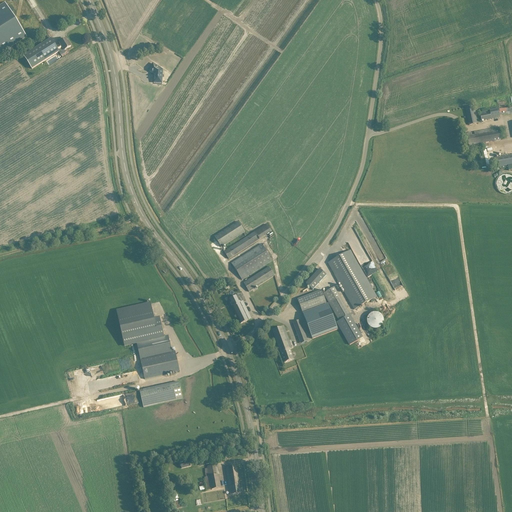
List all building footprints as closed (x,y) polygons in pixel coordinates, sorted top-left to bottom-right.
[(163,41),(184,4),(176,0),(168,0),(150,34),(163,41)] [(5,2),(0,4),(0,54),(27,37),(5,2)] [(171,47),(184,54),(204,17),(191,10),(171,47)] [(47,41),(24,56),(32,69),(59,52),(61,56),(66,53),(65,51),(67,49),(71,46),(66,39),(63,41),(62,40),(59,42),(60,44),(56,47),(51,39),(47,41)] [(153,64),(148,71),(154,75),(154,83),(162,83),(163,70),(153,64)] [(474,106),(470,107),(466,108),(469,125),(477,124),(474,106)] [(500,115),(511,113),(511,108),(499,110),(499,108),(489,110),(489,111),(480,113),(481,121),(500,117),(500,115)] [(472,136),(471,133),(467,134),(469,146),(501,140),(498,128),(474,133),(475,136),(472,136)] [(511,155),(499,158),(494,159),(496,168),(511,164),(511,155)] [(500,193),(511,188),(511,175),(511,172),(496,178),(498,185),(497,185),(500,193)] [(214,237),(216,240),(221,248),(245,233),(238,222),(214,237)] [(267,224),(255,232),(224,252),(229,259),(260,239),(272,232),(267,224)] [(231,263),(242,280),(272,261),(262,244),(231,263)] [(328,263),(330,267),(354,310),(376,297),(350,251),(328,263)] [(269,267),(265,270),(243,283),(249,292),(275,276),(269,267)] [(306,284),(310,287),(313,290),(326,275),(319,269),(306,284)] [(350,316),(334,288),(323,294),(339,321),(339,322),(350,316)] [(321,291),(298,300),(302,312),(326,303),(321,291)] [(237,296),(233,298),(229,300),(240,324),(251,319),(243,301),(240,303),(237,296)] [(175,351),(172,352),(168,336),(164,337),(161,322),(155,323),(151,304),(117,312),(124,346),(136,343),(140,359),(144,380),(179,372),(180,372),(175,351)] [(328,304),(303,314),(312,339),(337,330),(328,304)] [(385,317),(391,313),(386,305),(379,310),(385,317)] [(367,320),(367,321),(367,322),(367,323),(367,324),(368,325),(368,326),(369,326),(369,327),(370,327),(370,328),(371,328),(372,329),(373,329),(374,329),(375,329),(377,329),(378,329),(379,329),(379,328),(380,328),(381,327),(381,326),(382,326),(382,325),(383,325),(383,324),(383,323),(383,322),(383,321),(383,320),(383,319),(383,318),(382,317),(382,316),(381,315),(380,314),(379,314),(378,313),(377,313),(376,313),(375,313),(374,313),(373,313),(372,313),(371,314),(370,314),(370,315),(369,315),(369,316),(368,316),(368,317),(368,318),(367,318),(367,319),(367,320)] [(362,338),(350,316),(339,322),(339,321),(337,323),(350,345),(362,338)] [(300,320),(293,323),(299,340),(306,338),(300,320)] [(273,330),(281,352),(285,363),(294,360),(289,349),(292,348),(284,326),(273,330)] [(108,372),(135,366),(133,360),(106,366),(108,372)] [(183,399),(179,382),(140,391),(143,408),(183,399)] [(207,489),(211,488),(212,490),(221,488),(216,465),(207,466),(209,476),(205,476),(207,489)] [(236,466),(231,467),(226,468),(230,495),(240,493),(236,466)] [(227,499),(225,489),(206,492),(208,502),(227,499)] [(172,503),(174,509),(182,508),(181,501),(172,503)]
